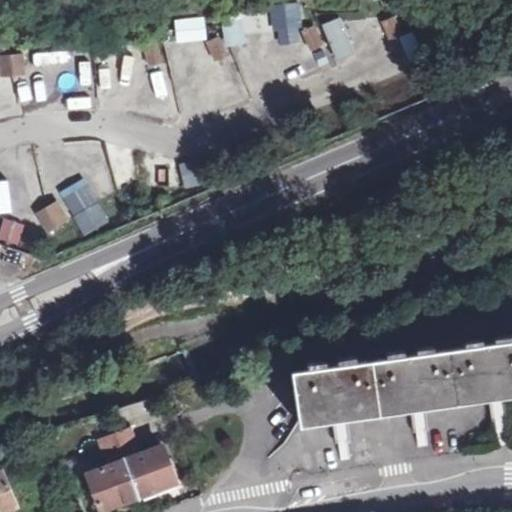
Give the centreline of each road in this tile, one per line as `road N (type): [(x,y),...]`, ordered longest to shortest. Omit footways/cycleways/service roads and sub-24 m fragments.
road 1 (secondary): [(247,205),(511,92)]
road 2 (secondary): [(0,337),(247,205)]
road 3 (secondary): [(247,205),(183,222),(0,302)]
road 4 (residential): [(303,511),(511,481)]
